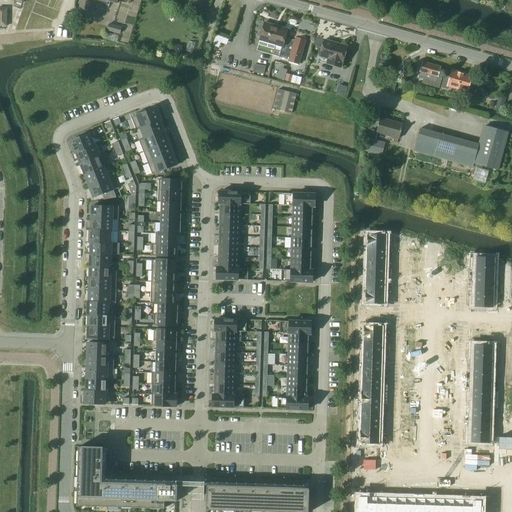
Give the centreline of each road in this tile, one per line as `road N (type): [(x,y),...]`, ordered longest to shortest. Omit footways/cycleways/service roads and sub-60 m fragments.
road 1 (residential): [(316,511),(327,192),(316,184),(206,181)]
road 2 (residential): [(206,181),(193,168),(168,102),(154,94),(62,130),(56,142),(74,188),(68,345)]
road 3 (residential): [(196,511),(206,181)]
road 4 (unclassified): [(511,68),(276,0)]
road 5 (residential): [(68,345),(64,511)]
road 6 (residential): [(429,314),(424,467)]
